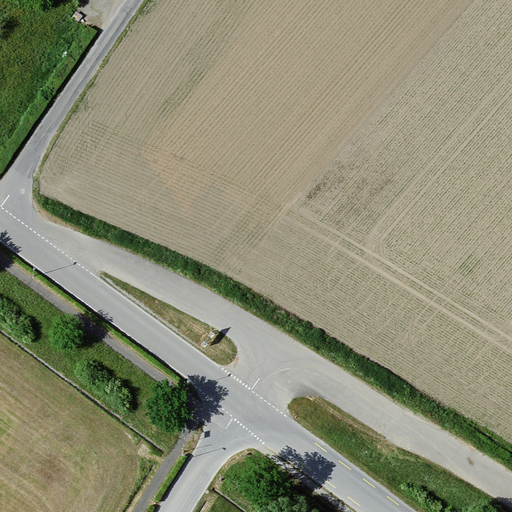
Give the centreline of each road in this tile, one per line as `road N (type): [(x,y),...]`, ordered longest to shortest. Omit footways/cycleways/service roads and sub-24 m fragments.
road 1 (unclassified): [(0,224),(391,511)]
road 2 (track): [(0,204),(135,0)]
